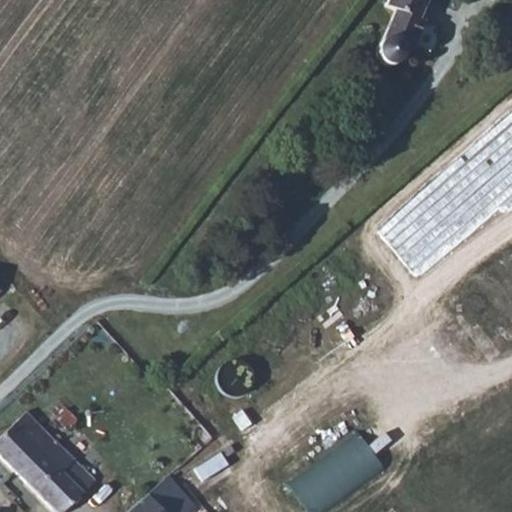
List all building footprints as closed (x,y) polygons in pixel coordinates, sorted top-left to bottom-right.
[(389,0),(387,10),(367,27),(378,37),(385,40),(398,37),(400,24),(409,25),(423,0),(389,0)] [(217,224),(189,252),(215,276),(232,254),(220,243),(228,235),(217,224)] [(0,437),(0,456),(54,511),(62,511),(95,480),(28,411),(0,437)] [(168,445),(90,507),(93,511),(146,511),(192,476),(168,445)] [(217,486),(237,511),(258,511),(228,473),(227,478),(217,486)] [(237,511),(217,486),(182,511),(237,511)]
